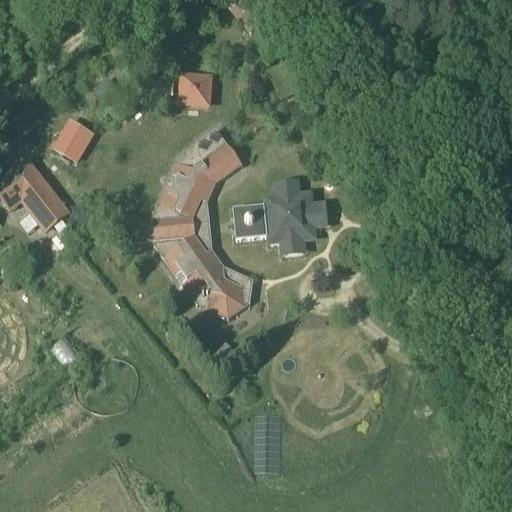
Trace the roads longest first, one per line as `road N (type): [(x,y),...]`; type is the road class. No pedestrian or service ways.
road 1 (track): [(511,450),(439,273),(359,106),(297,0)]
road 2 (track): [(473,0),(458,61),(461,268),(479,384)]
